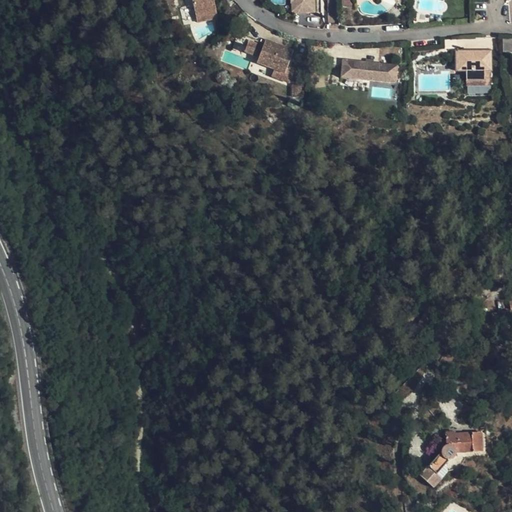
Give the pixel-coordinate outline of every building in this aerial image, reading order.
[(188,0),(192,16),(213,12),(209,0),(188,0)] [(302,0),(302,9),(319,8),(318,0),(302,0)] [(260,44),(246,38),(242,49),(256,54),(254,60),(272,67),(282,71),(280,77),(287,80),(291,67),(285,65),(292,47),(282,44),(280,47),(270,43),(271,40),(263,37),(260,44)] [(445,39),(445,49),(485,48),(485,38),(445,39)] [(462,86),(481,86),(482,71),(489,71),(489,53),(451,53),(451,71),(461,72),(462,86)] [(330,75),(385,76),(385,59),(331,58),(330,75)] [(272,67),(270,74),(280,77),(282,71),(272,67)] [(292,99),(301,99),(301,90),(292,91),(292,99)] [(396,356),(405,361),(430,312),(421,308),(396,356)] [(511,315),(502,318),(504,326),(511,324),(511,315)] [(487,329),(489,338),(506,334),(504,326),(487,329)] [(491,347),(489,338),(470,342),(472,351),(491,347)] [(454,465),(474,463),(482,462),(480,445),(454,448),(451,444),(441,445),(444,455),(422,468),(429,476),(440,470),(449,470),(454,465)]
